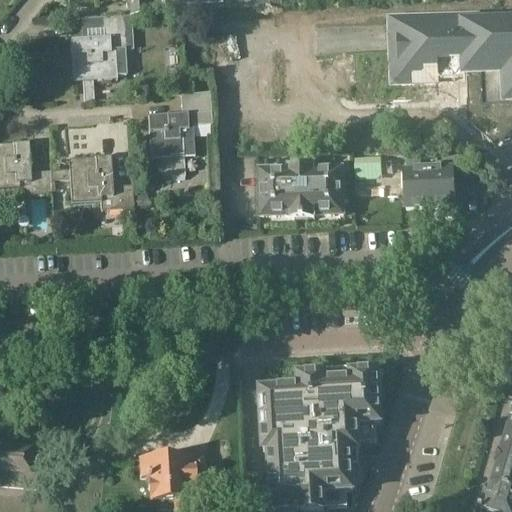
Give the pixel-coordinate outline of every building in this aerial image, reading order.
[(103,0),(104,2),(129,1),(130,18),(146,17),(144,0),(103,0)] [(182,0),(183,8),(224,7),(224,0),(182,0)] [(249,0),(250,1),(251,11),(269,10),(268,0),(249,0)] [(268,0),(269,10),(282,8),(281,0),(268,0)] [(297,0),(298,8),(307,7),(306,0),(297,0)] [(81,86),(83,104),(93,104),(91,85),(116,83),(114,54),(124,53),(122,20),(97,22),(99,42),(69,44),(71,86),(81,86)] [(511,21),(394,27),(396,86),(468,83),(470,126),(497,151),(511,135),(511,21)] [(160,181),(171,180),(169,160),(193,159),(191,130),(209,129),(207,97),(179,99),(180,118),(147,120),(150,161),(159,161),(160,181)] [(52,198),(50,184),(50,173),(28,175),(26,146),(0,147),(0,193),(18,192),(19,200),(52,198)] [(67,172),(50,173),(50,184),(68,183),(70,208),(99,205),(100,213),(132,211),(131,188),(111,190),(109,160),(67,163),(67,172)] [(310,168),(310,164),(290,164),(290,169),(287,169),(287,171),(258,172),(259,220),(288,220),(288,222),(314,222),(314,219),(343,219),(342,171),(313,171),(313,168),(310,168)] [(439,211),(440,219),(454,219),(451,170),(404,173),(406,213),(439,211)] [(148,204),(147,191),(134,192),(135,205),(148,204)] [(299,393),(261,395),(264,454),(270,454),(272,511),(286,511),(302,511),(301,511),(321,511),(321,496),(352,494),(350,469),(359,469),(357,427),(379,427),(377,376),(352,377),(352,373),(324,374),(325,379),(299,380),(299,393)] [(498,460),(511,464),(511,437),(505,435),(498,460)] [(29,451),(0,449),(0,470),(28,472),(29,451)] [(146,481),(148,507),(189,504),(189,511),(220,511),(219,495),(217,495),(216,485),(194,487),(193,480),(202,479),(202,474),(204,474),(203,459),(192,460),(192,458),(137,462),(139,481),(146,481)] [(491,486),(511,491),(511,464),(498,460),(491,486)] [(484,489),(478,510),(484,511),(511,511),(511,491),(491,486),(489,490),(484,489)]
